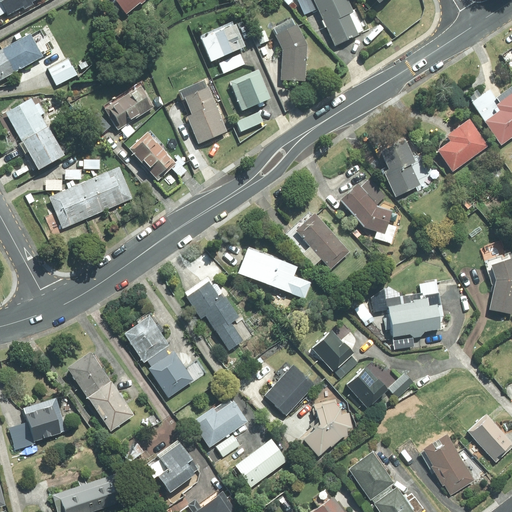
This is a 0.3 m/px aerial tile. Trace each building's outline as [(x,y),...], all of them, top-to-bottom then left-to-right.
[(0,0),(0,16),(2,16),(3,18),(20,8),(21,11),(29,7),(28,4),(35,0),(0,0)] [(107,0),(124,18),(143,0),(107,0)] [(348,10),(343,0),(294,0),(302,16),(314,11),(331,48),(362,35),(350,9),(348,10)] [(302,46),(293,26),(290,27),(288,22),(268,31),(278,53),(278,82),(303,83),(302,46)] [(231,27),(198,41),(207,63),(241,50),(231,27)] [(263,30),(253,35),(258,46),(268,42),(263,30)] [(27,35),(0,49),(0,79),(39,59),(27,35)] [(54,87),(74,77),(66,60),(75,55),(69,44),(40,59),(54,87)] [(268,99),(256,72),(228,84),(240,112),(268,99)] [(152,112),(137,88),(103,109),(117,133),(152,112)] [(494,97),(488,89),(478,97),(473,90),(462,99),(481,122),(478,124),(499,149),(511,138),(511,94),(506,88),(494,97)] [(203,89),(178,101),(186,118),(183,120),(195,146),(224,133),(203,89)] [(61,159),(28,100),(0,116),(33,174),(61,159)] [(257,113),(232,124),(237,135),(262,124),(257,113)] [(484,148),(465,121),(441,138),(445,143),(433,151),(449,173),(484,148)] [(145,134),(125,152),(144,172),(151,165),(160,176),(169,168),(177,177),(183,172),(180,168),(183,165),(175,156),(172,159),(175,162),(173,164),(145,134)] [(400,141),(374,153),(382,172),(378,174),(390,198),(417,186),(408,167),(411,165),(400,141)] [(98,161),(81,160),(81,170),(98,171),(98,161)] [(129,203),(116,170),(46,199),(60,232),(129,203)] [(80,172),(63,172),(63,181),(80,181),(80,172)] [(384,198),(367,180),(356,191),(352,186),(335,203),(361,231),(374,234),(372,240),(391,244),(395,227),(387,225),(390,212),(373,208),(384,198)] [(62,182),(43,181),(43,191),(61,192),(62,182)] [(306,249),(298,256),(311,269),(318,262),(327,271),(344,254),(309,219),(292,235),(306,249)] [(488,240),(478,227),(468,235),(477,248),(488,240)] [(301,302),(308,282),(291,276),(294,269),(242,251),(233,279),(301,302)] [(511,299),(511,274),(507,260),(486,268),(491,283),(486,311),(509,316),(511,299)] [(226,352),(239,342),(227,327),(236,320),(206,281),(180,301),(196,322),(201,319),(226,352)] [(400,296),(385,288),(366,300),(369,315),(381,312),(388,341),(407,336),(407,339),(439,332),(437,326),(444,324),(434,281),(417,285),(419,294),(400,296)] [(374,321),(361,303),(351,311),(364,328),(374,321)] [(166,345),(146,317),(119,337),(139,364),(166,345)] [(358,363),(327,332),(310,349),(340,380),(358,363)] [(130,419),(86,354),(62,370),(107,435),(130,419)] [(192,382),(172,355),(147,373),(167,401),(192,382)] [(385,391),(363,366),(343,385),(365,409),(385,391)] [(282,418),(311,387),(289,367),(260,398),(282,418)] [(413,385),(402,374),(386,389),(397,400),(413,385)] [(12,451),(71,431),(64,411),(50,415),(46,402),(19,412),(23,424),(5,430),(12,451)] [(244,423),(229,403),(212,415),(209,411),(189,425),(207,450),(244,423)] [(316,459),(344,437),(343,432),(349,428),(344,414),(336,416),(332,403),(309,407),(312,429),(298,443),(316,459)] [(510,447),(481,417),(465,432),(494,462),(510,447)] [(239,447),(231,436),(215,448),(222,459),(239,447)] [(470,481),(441,436),(416,452),(445,497),(470,481)] [(283,462),(266,441),(232,468),(249,490),(283,462)] [(145,454),(137,443),(126,451),(134,462),(145,454)] [(164,496),(197,472),(175,443),(153,459),(156,462),(146,470),(150,475),(149,476),(164,496)] [(390,485),(367,455),(343,472),(365,503),(390,485)] [(107,477),(47,498),(51,511),(64,511),(113,496),(107,477)] [(409,511),(390,490),(369,508),(372,511),(409,511)] [(196,509),(191,503),(179,511),(226,511),(230,509),(217,492),(196,509)] [(339,511),(328,498),(311,511),(339,511)]
